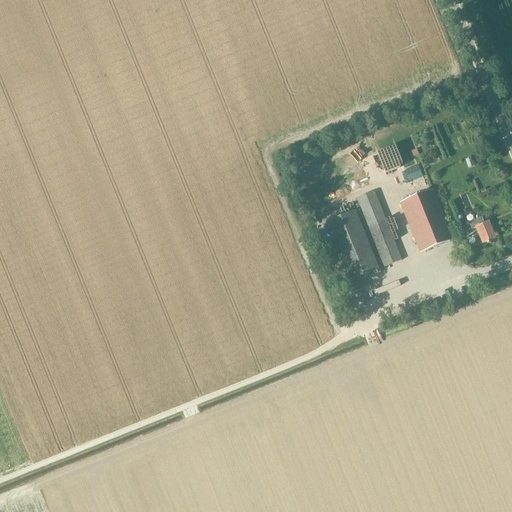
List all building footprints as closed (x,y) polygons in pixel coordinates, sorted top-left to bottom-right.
[(387,100),(292,138),(318,204),(333,198),(341,217),(348,214),(341,195),(413,166),(387,100)] [(419,253),(452,239),(432,190),(399,204),(419,253)] [(384,267),(401,260),(373,192),(356,199),(384,267)] [(348,282),(378,270),(355,211),(324,223),(348,282)] [(482,244),(495,239),(488,222),(484,223),(481,218),(468,223),(471,229),(474,227),(482,244)] [(364,289),(359,291),(357,281),(344,284),(346,292),(353,290),(354,297),(351,297),(354,310),(367,307),(364,289)] [(370,308),(354,314),(356,321),(373,315),(370,308)]
